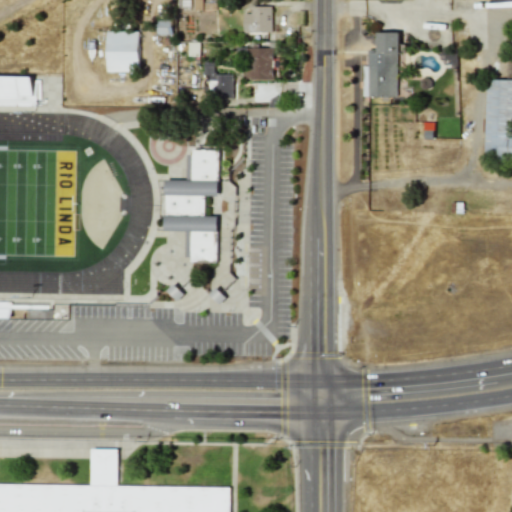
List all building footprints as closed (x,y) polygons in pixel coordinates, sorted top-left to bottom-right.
[(271,32),(270,6),(250,6),(250,13),(242,13),(242,32),(271,32)] [(156,34),(171,33),(171,20),(155,20),(156,34)] [(138,71),(138,30),(105,31),(106,72),(138,71)] [(397,32),(377,32),(377,65),(362,65),(362,96),(398,95),(397,32)] [(272,47),(245,47),(245,79),(272,79),(272,47)] [(213,74),(213,68),(203,68),(203,79),(208,79),(208,99),(231,99),(232,74),(213,74)] [(32,75),(0,74),(0,103),(27,104),(27,98),(32,99),(32,75)] [(511,79),(486,79),(484,159),(511,159),(511,79)] [(216,261),(217,216),(204,216),(204,195),(217,195),(218,149),(191,149),(191,157),(186,157),(186,179),(165,179),(165,231),(185,231),(185,260),(216,261)] [(229,511),(230,488),(135,486),(93,435),(92,486),(0,483),(0,511),(229,511)]
